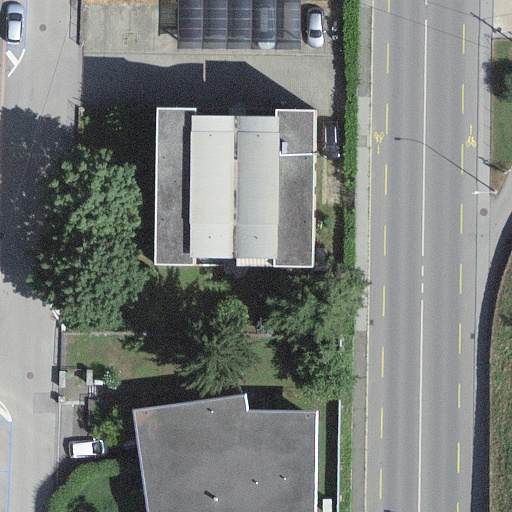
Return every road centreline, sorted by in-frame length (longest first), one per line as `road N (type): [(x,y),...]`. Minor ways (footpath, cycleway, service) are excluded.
road 1 (unclassified): [(42,0),(27,511)]
road 2 (primary): [(418,511),(426,0)]
